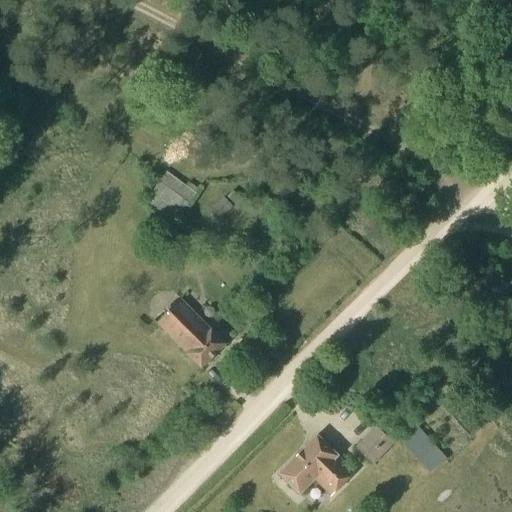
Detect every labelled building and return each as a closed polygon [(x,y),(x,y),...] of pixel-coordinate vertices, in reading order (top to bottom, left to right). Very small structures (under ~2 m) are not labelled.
[(197,194),(167,173),(146,203),(176,224),(197,194)] [(176,297),(152,321),(197,366),(221,342),(176,297)] [(438,464),(457,447),(423,411),(405,428),(438,464)] [(355,449),(373,467),(394,445),(376,427),(355,449)] [(354,475),(318,438),(280,475),(300,495),(314,480),(331,498),(354,475)]
